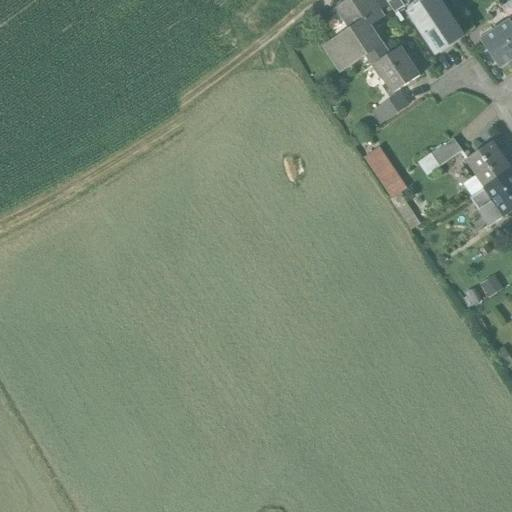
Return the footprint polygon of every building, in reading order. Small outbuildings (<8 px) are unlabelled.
[(378,0),(366,0),(349,11),(362,31),(375,23),(380,31),(393,22),(389,15),(378,0)] [(399,8),(393,0),(378,0),(389,15),(399,8)] [(415,10),(408,0),(393,0),(399,8),(405,17),(415,10)] [(446,0),(444,0),(420,16),(447,57),(474,40),(446,0)] [(362,31),(343,44),(343,45),(339,48),(355,72),(359,69),(360,70),(378,58),(384,67),(398,58),(380,31),(375,23),(362,31)] [(511,28),(491,43),(509,70),(511,67),(511,28)] [(398,58),(384,67),(404,96),(430,79),(410,50),(398,58)] [(411,97),(391,111),(398,121),(418,108),(411,97)] [(374,131),(370,134),(373,140),(378,137),(374,131)] [(511,179),(511,159),(502,145),(476,163),(495,191),(511,179)] [(390,148),(376,158),(402,194),(416,184),(390,148)] [(511,179),(495,191),(480,201),(499,229),(511,220),(511,179)]
